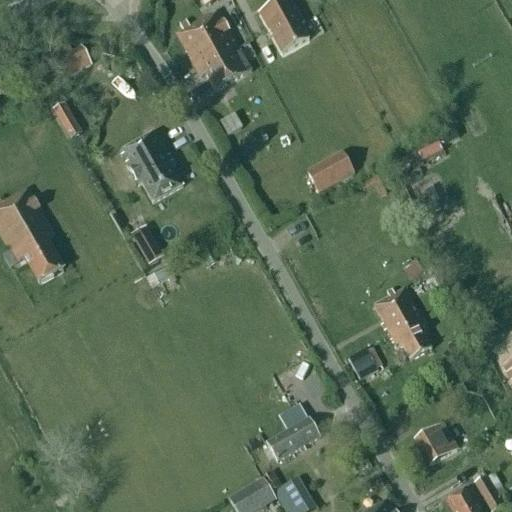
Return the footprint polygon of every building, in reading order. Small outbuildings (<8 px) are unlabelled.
[(289,0),(287,0),(259,15),(269,35),(270,34),(272,38),(271,38),(282,57),(309,43),(301,28),(304,26),(289,0)] [(194,70),(236,47),(217,14),(189,29),(186,24),(179,27),(182,33),(176,37),(194,70)] [(236,47),(194,70),(200,81),(205,78),(215,95),(231,86),(251,75),(240,54),(233,58),(231,55),(238,51),(236,47)] [(80,50),(54,65),(64,83),(90,68),(80,50)] [(53,115),(70,144),(81,138),(64,108),(53,115)] [(152,208),(181,191),(170,171),(173,170),(153,136),(117,157),(137,191),(140,189),(152,208)] [(355,175),(342,154),(307,173),(319,195),(355,175)] [(52,237),(26,191),(0,205),(0,204),(0,241),(7,254),(2,257),(9,268),(22,261),(37,288),(62,274),(43,242),(52,237)] [(136,236),(131,239),(148,269),(159,263),(145,238),(140,241),(136,236)] [(436,276),(424,255),(400,268),(411,289),(436,276)] [(396,352),(401,349),(409,363),(430,352),(419,333),(424,330),(402,291),(392,297),(390,292),(385,295),(387,300),(372,308),(396,352)] [(499,363),(511,357),(511,328),(488,340),(499,363)] [(370,351),(365,354),(364,352),(346,362),(358,383),(376,373),(375,371),(380,368),(370,351)] [(511,362),(503,367),(511,384),(511,362)] [(287,433),(288,435),(267,448),(278,467),(321,441),(309,422),(308,423),(298,407),(291,412),(278,420),(287,433)] [(457,453),(442,428),(415,444),(430,469),(457,453)] [(263,479),(272,495),(281,490),(272,474),(263,479)] [(262,511),(277,504),(272,495),(263,479),(227,500),(233,511),(262,511)] [(497,511),(503,509),(486,480),(473,488),(484,508),(478,511),(467,494),(447,505),(451,511),(497,511)] [(283,511),(310,511),(314,510),(297,481),(273,496),(283,511)] [(392,511),(387,502),(369,511),(392,511)]
